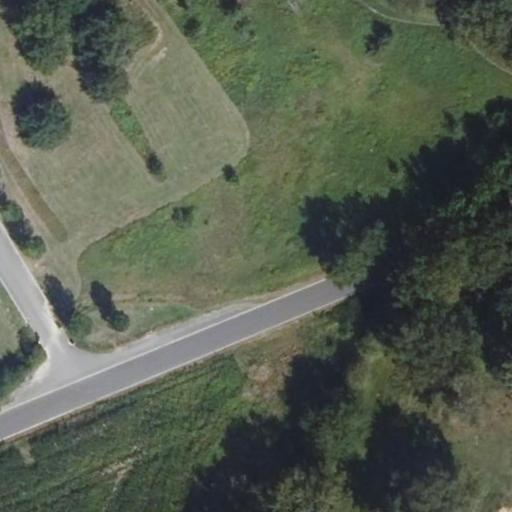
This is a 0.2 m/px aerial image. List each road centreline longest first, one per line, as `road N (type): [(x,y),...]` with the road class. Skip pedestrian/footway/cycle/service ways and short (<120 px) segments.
road 1 (unclassified): [(75,398),(511,215)]
road 2 (unclassified): [(0,243),(75,398)]
